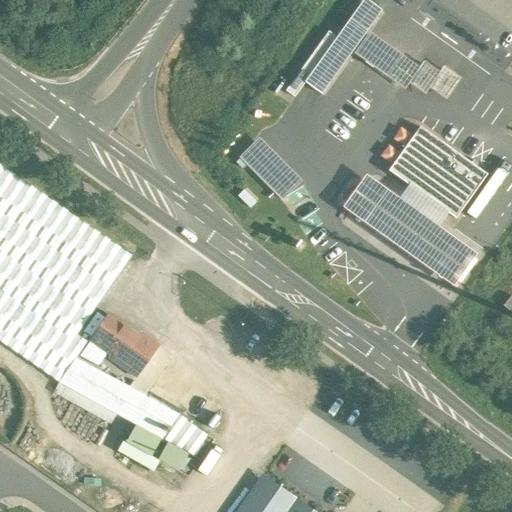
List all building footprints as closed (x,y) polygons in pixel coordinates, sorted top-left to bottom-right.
[(373,9),(363,2),(336,40),(304,83),(313,90),(321,95),(353,54),(368,33),(381,15),(373,9)] [(368,33),(353,54),(403,90),(408,83),(418,68),(368,33)] [(304,83),(336,40),(328,34),(286,92),(294,97),(304,83)] [(418,68),(408,83),(424,94),(428,88),(438,73),(423,62),(418,68)] [(438,73),(428,88),(445,100),(460,80),(442,67),(438,73)] [(486,176),(419,128),(388,172),(407,186),(446,214),(454,220),(486,176)] [(257,140),(238,159),(281,201),(299,182),(257,140)] [(130,257),(0,166),(0,342),(58,382),(75,359),(86,343),(76,336),(130,257)] [(398,199),(366,176),(362,181),(343,207),(358,218),(383,236),(406,252),(431,270),(451,285),(452,286),(475,254),(474,254),(436,227),(446,214),(407,186),(398,199)] [(139,338),(108,316),(91,341),(107,352),(118,360),(116,364),(136,377),(158,346),(141,335),(139,338)] [(107,352),(95,343),(92,347),(104,356),(107,352)] [(191,455),(207,435),(181,415),(75,359),(58,382),(135,426),(160,440),(168,444),(186,453),(191,455)] [(160,440),(135,426),(126,443),(151,457),(160,440)] [(186,453),(168,444),(160,460),(178,469),(186,453)] [(237,511),(309,511),(261,478),(237,511)]
